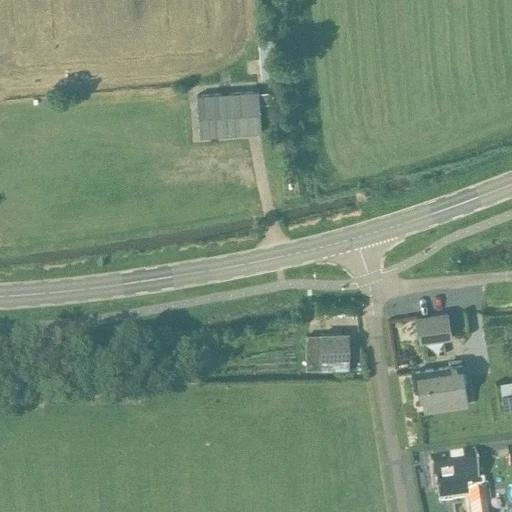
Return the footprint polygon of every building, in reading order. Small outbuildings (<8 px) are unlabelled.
[(276,76),(275,38),(259,38),(260,76),(276,76)] [(261,133),(258,89),(196,94),(198,137),(261,133)] [(447,313),(417,318),(421,342),(451,338),(447,313)] [(349,332),(319,332),(319,359),(320,359),(320,369),(348,368),(348,359),(350,359),(349,332)] [(466,394),(462,368),(416,375),(420,401),(422,401),(424,411),(449,407),(448,397),(466,394)] [(428,461),(432,490),(437,489),(439,504),(469,499),(469,496),(483,494),(484,494),(482,482),(478,483),(474,455),(428,461)] [(469,499),(470,511),(485,511),(483,494),(469,496),(469,499)]
